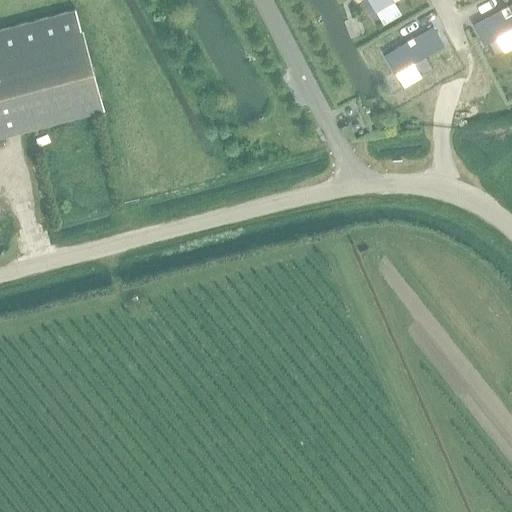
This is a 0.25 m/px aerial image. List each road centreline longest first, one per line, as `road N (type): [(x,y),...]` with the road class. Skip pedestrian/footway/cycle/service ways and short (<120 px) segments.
road 1 (unclassified): [(0,271),(346,184)]
road 2 (residential): [(264,0),(340,144),(346,184)]
road 3 (residential): [(435,185),(458,44),(442,0)]
